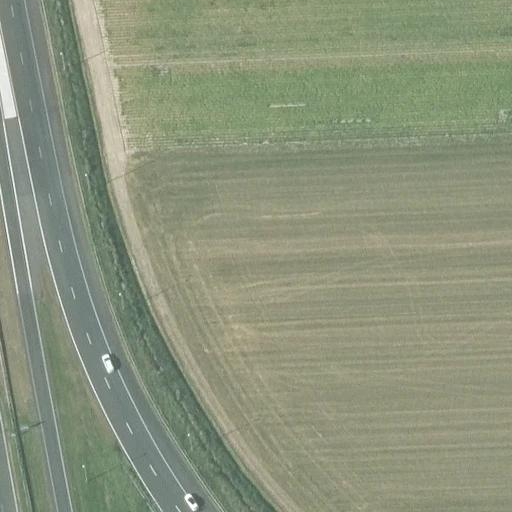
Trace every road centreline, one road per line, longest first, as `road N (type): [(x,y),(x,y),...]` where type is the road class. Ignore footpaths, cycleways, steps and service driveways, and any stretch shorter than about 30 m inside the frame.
road 1 (motorway): [(178,511),(108,388),(73,297),(9,0)]
road 2 (motorway): [(62,511),(0,154)]
